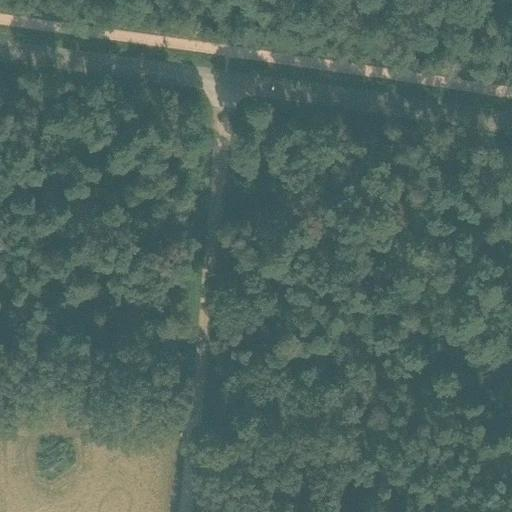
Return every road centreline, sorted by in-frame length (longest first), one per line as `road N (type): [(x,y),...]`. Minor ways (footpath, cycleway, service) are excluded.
road 1 (tertiary): [(511,121),(0,54)]
road 2 (track): [(225,82),(184,511)]
